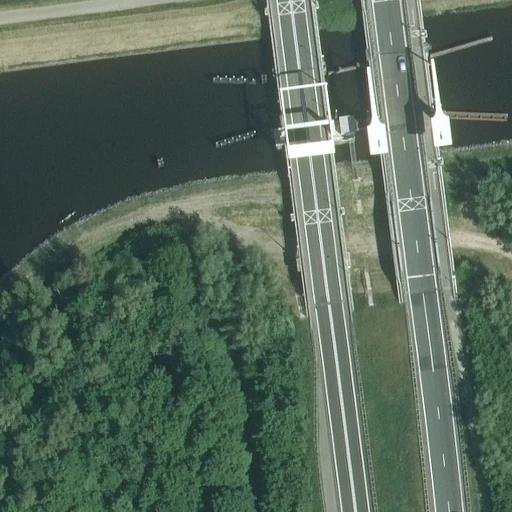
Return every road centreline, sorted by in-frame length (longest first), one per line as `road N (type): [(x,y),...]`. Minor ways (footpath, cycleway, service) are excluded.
road 1 (trunk): [(289,0),(355,511)]
road 2 (trunk): [(449,511),(385,0)]
road 3 (unclassified): [(0,20),(163,0)]
